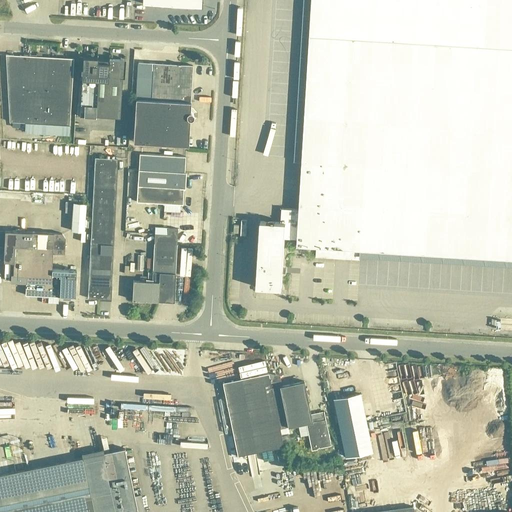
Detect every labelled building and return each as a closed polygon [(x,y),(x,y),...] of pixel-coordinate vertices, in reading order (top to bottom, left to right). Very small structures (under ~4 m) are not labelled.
[(360,261),(360,256),(360,250),(511,259),(511,0),(311,0),(299,210),(281,209),(280,223),(260,221),(256,287),(282,289),(285,239),(297,239),(297,246),(316,247),(316,253),(315,258),(360,261)] [(74,58),(6,54),(9,122),(69,125),(74,58)] [(121,118),(123,78),(124,78),(126,60),(109,59),(109,61),(97,60),(97,58),(83,57),(81,78),(83,78),(80,116),(121,118)] [(188,145),(190,119),(191,119),(193,117),(193,115),(191,112),(190,112),(191,102),(193,66),(154,64),(152,100),(135,99),(133,142),(188,145)] [(40,152),(49,152),(49,143),(40,143),(40,152)] [(140,154),(139,170),(186,173),(184,173),(185,157),(140,154)] [(112,299),(118,159),(96,158),(89,298),(112,299)] [(186,173),(139,170),(137,202),(183,205),(184,189),(185,189),(186,173)] [(81,231),(84,231),(86,203),(72,202),(71,231),(81,231)] [(155,234),(153,272),(176,274),(178,229),(168,228),(168,235),(155,234)] [(51,276),(52,274),(64,274),(64,269),(52,269),(53,253),(65,253),(66,238),(63,234),(5,231),(4,262),(14,262),(13,275),(11,275),(10,282),(26,283),(26,286),(32,286),(32,275),(51,276)] [(60,296),(60,295),(63,295),(62,297),(70,298),(71,296),(75,296),(77,270),(64,269),(64,274),(52,274),(51,276),(32,275),(32,286),(26,286),(26,294),(60,296)] [(174,302),(176,274),(153,272),(153,282),(134,280),(133,300),(174,302)] [(283,447),(283,442),(269,373),(223,383),(227,402),(222,403),(223,409),(228,408),(238,456),(283,447)] [(288,441),(287,435),(287,434),(293,432),(291,427),(307,423),(313,450),(331,446),(324,412),(311,415),(304,382),(282,386),(280,376),(269,373),(283,442),(288,441)] [(333,399),(345,457),(372,451),(360,393),(333,399)] [(408,427),(401,428),(402,437),(410,436),(408,427)] [(14,445),(22,442),(19,435),(12,438),(14,445)] [(511,443),(511,438),(499,439),(499,448),(507,447),(507,444),(511,443)] [(395,457),(403,456),(402,446),(393,448),(395,457)] [(0,474),(0,511),(144,511),(141,495),(135,496),(125,449),(102,454),(0,474)] [(414,511),(414,503),(392,505),(392,511),(414,511)]
